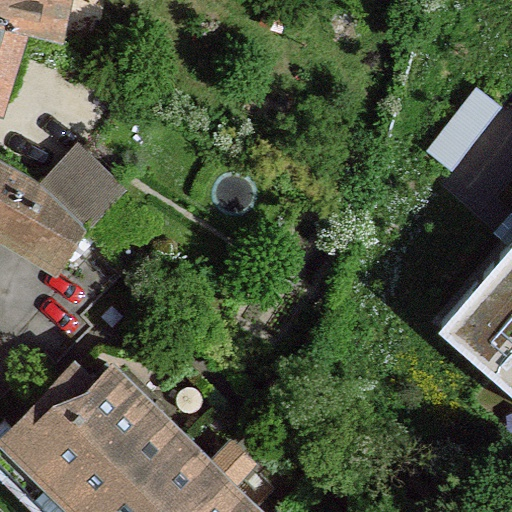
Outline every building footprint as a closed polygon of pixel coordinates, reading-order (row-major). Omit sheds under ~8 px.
[(0,0),(0,8),(12,13),(50,23),(55,0),(0,0)] [(0,8),(0,54),(12,13),(0,8)] [(0,224),(61,261),(85,219),(116,184),(78,150),(40,183),(0,160),(0,224)] [(511,224),(435,313),(511,381),(511,224)] [(0,424),(0,426),(89,511),(260,511),(106,364),(94,376),(69,352),(0,424)]
